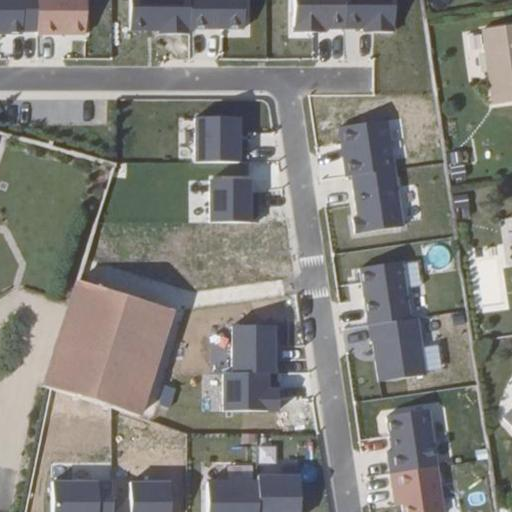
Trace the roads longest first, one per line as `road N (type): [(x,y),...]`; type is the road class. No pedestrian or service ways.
road 1 (residential): [(286,79),(348,511)]
road 2 (residential): [(0,81),(286,79)]
